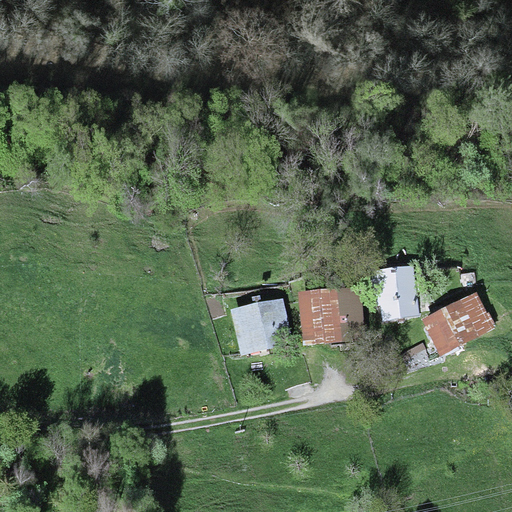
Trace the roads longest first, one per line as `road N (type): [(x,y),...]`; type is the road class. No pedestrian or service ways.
road 1 (track): [(366,391),(132,438)]
road 2 (track): [(132,438),(0,425)]
